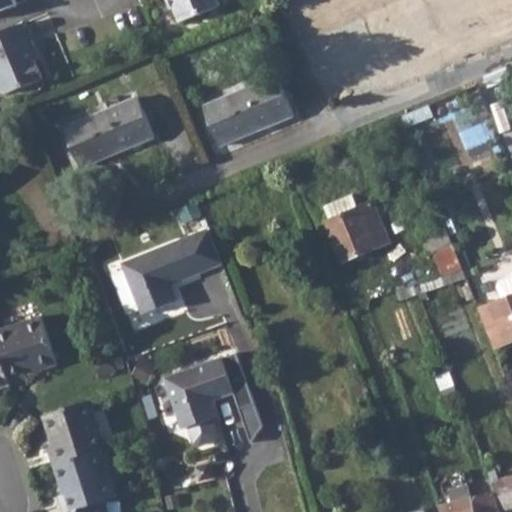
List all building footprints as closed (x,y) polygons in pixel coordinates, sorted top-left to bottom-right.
[(0,0),(0,10),(17,4),(15,0),(0,0)] [(170,0),(180,22),(219,5),(217,0),(170,0)] [(283,0),(325,101),(355,88),(325,17),(365,0),(283,0)] [(511,0),(398,0),(424,61),(511,23),(511,0)] [(25,22),(0,32),(0,90),(0,92),(9,94),(43,80),(35,60),(30,48),(35,45),(25,22)] [(35,45),(30,48),(35,60),(40,58),(35,45)] [(277,75),(204,106),(220,145),(293,113),(277,75)] [(139,97),(65,127),(82,166),(154,135),(139,97)] [(428,104),(400,116),(405,127),(433,116),(428,104)] [(349,192),(321,204),(328,218),(325,220),(343,261),(388,242),(370,199),(355,207),(349,192)] [(427,252),(433,250),(452,243),(445,225),(421,234),(427,252)] [(210,230),(150,252),(165,290),(171,282),(223,262),(210,230)] [(452,243),(433,250),(441,275),(461,268),(455,251),(452,243)] [(465,247),(455,251),(461,268),(471,263),(465,247)] [(165,290),(150,252),(122,262),(140,313),(169,302),(165,290)] [(506,296),(477,306),(494,347),(511,340),(511,273),(503,277),(500,282),(506,296)] [(422,281),(415,283),(421,299),(429,296),(422,281)] [(171,282),(165,290),(169,302),(176,299),(171,282)] [(468,308),(440,317),(452,358),(481,349),(468,308)] [(42,315),(0,328),(0,349),(12,384),(29,378),(28,374),(57,364),(42,315)] [(0,349),(0,387),(12,384),(0,349)] [(205,407),(209,401),(233,393),(239,409),(255,403),(238,352),(162,377),(181,428),(186,427),(192,442),(197,444),(212,439),(215,434),(209,418),(205,407)] [(111,356),(95,360),(102,378),(117,373),(111,356)] [(460,399),(449,371),(436,376),(447,404),(460,399)] [(93,400),(43,415),(53,445),(49,447),(54,464),(103,449),(108,447),(93,400)] [(209,401),(205,407),(209,418),(214,416),(209,401)] [(103,449),(54,464),(63,495),(59,497),(63,511),(70,511),(105,501),(119,497),(103,449)] [(511,477),(492,483),(494,491),(498,510),(511,506),(511,477)] [(494,491),(440,505),(442,511),(499,511),(498,510),(494,491)] [(70,511),(108,511),(105,501),(70,511)]
